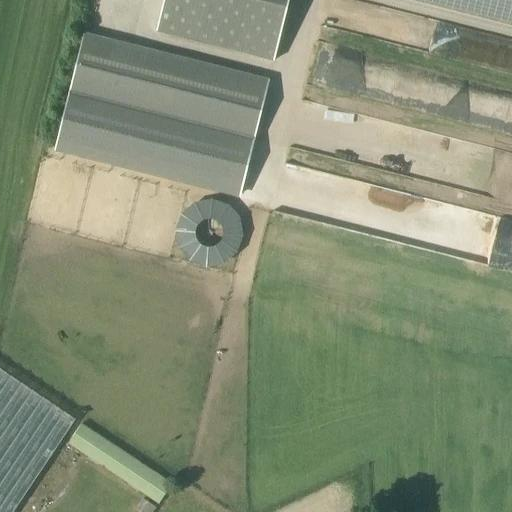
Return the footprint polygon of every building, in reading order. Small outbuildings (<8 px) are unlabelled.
[(164,0),(156,31),(274,60),(289,0),(164,0)] [(511,0),(427,0),(511,21),(511,0)] [(241,194),(269,83),(83,36),(55,147),(241,194)] [(511,83),(507,83),(510,69),(392,45),(392,42),(371,37),(368,52),(408,60),(407,67),(511,88),(511,83)] [(0,511),(12,511),(75,419),(0,368),(0,511)] [(69,443),(159,503),(173,482),(82,423),(69,443)] [(128,511),(152,511),(156,506),(142,498),(136,507),(133,505),(128,511)]
